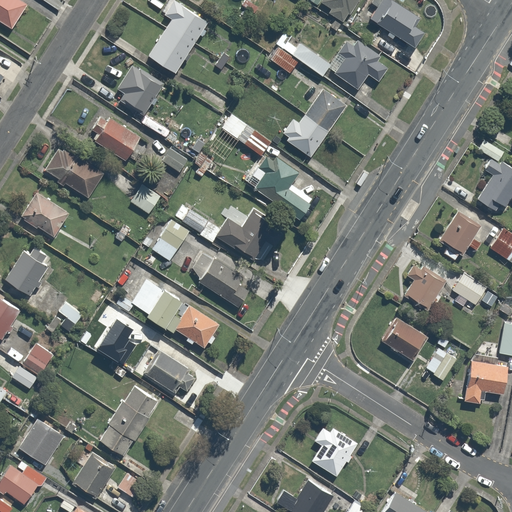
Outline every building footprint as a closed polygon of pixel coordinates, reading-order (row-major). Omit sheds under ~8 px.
[(0,0),(0,20),(11,27),(28,0),(0,0)] [(178,0),(170,0),(162,13),(169,17),(145,54),(174,73),(209,19),(178,0)] [(260,3),(255,0),(242,0),(241,3),(254,12),(260,3)] [(319,0),(328,5),(324,11),(340,20),(342,17),(345,19),(355,0),(319,0)] [(392,36),(395,33),(412,43),(422,27),(416,23),(421,14),(397,0),(376,0),(367,16),(388,28),(385,32),(392,36)] [(320,74),(329,61),(283,29),(274,41),(320,74)] [(347,37),(338,49),(326,66),(354,86),(365,72),(375,79),(385,64),(376,57),(379,52),(357,36),(353,42),(347,37)] [(106,41),(99,50),(116,63),(123,54),(106,41)] [(299,60),(276,45),(267,58),(290,73),(299,60)] [(220,69),(231,55),(224,50),(213,64),(220,69)] [(131,61),(116,84),(123,89),(118,97),(142,112),(162,81),(131,61)] [(228,100),(206,85),(200,95),(222,110),(228,100)] [(320,86),(298,119),(291,115),(287,121),(285,120),(278,129),(287,135),(284,138),(306,153),(342,101),(320,86)] [(97,111),(87,128),(92,131),(88,138),(125,160),(142,131),(107,110),(104,116),(97,111)] [(267,142),(249,129),(241,140),(259,153),(267,142)] [(477,146),(490,154),(482,167),(486,169),(476,184),(480,187),(475,195),(495,207),(498,202),(503,205),(509,196),(511,197),(511,162),(502,156),(506,150),(483,136),(477,146)] [(105,165),(60,138),(42,169),(56,178),(53,181),(64,187),(66,184),(87,196),(105,165)] [(188,157),(168,143),(157,158),(178,172),(188,157)] [(296,216),(310,197),(289,182),(299,167),(271,147),(247,180),(296,216)] [(206,168),(211,172),(216,165),(205,157),(195,171),(201,175),(206,168)] [(159,194),(138,182),(128,200),(148,212),(159,194)] [(35,187),(17,215),(50,236),(68,208),(35,187)] [(205,216),(189,206),(180,219),(196,229),(205,216)] [(446,240),(440,250),(455,259),(465,242),(476,249),(483,237),(472,230),(477,221),(453,207),(437,235),(446,240)] [(282,231),(271,224),(255,213),(245,228),(224,214),(214,230),(251,255),(262,239),(272,246),(282,231)] [(169,258),(188,226),(170,214),(150,247),(169,258)] [(511,230),(502,224),(488,244),(511,261),(511,230)] [(0,277),(1,278),(27,294),(47,262),(43,259),(48,251),(33,242),(30,247),(22,242),(0,277)] [(202,246),(190,265),(196,275),(194,277),(237,304),(248,287),(235,279),(240,271),(210,252),(202,246)] [(424,309),(445,273),(421,259),(419,263),(412,260),(404,274),(410,277),(400,295),(424,309)] [(486,285),(461,269),(449,286),(474,303),(486,285)] [(144,277),(130,301),(144,309),(142,313),(171,330),(173,327),(187,302),(144,277)] [(106,287),(95,281),(86,299),(98,304),(106,287)] [(120,295),(115,302),(128,310),(132,303),(120,295)] [(20,310),(0,296),(0,337),(1,338),(20,310)] [(83,309),(64,298),(57,310),(65,314),(58,326),(69,332),(83,309)] [(219,320),(187,302),(173,327),(204,345),(219,320)] [(427,334),(392,311),(376,337),(411,360),(427,334)] [(152,327),(132,316),(125,327),(145,339),(152,327)] [(511,322),(501,321),(497,351),(511,353),(511,322)] [(33,340),(22,361),(41,371),(52,350),(33,340)] [(443,378),(457,354),(438,342),(423,366),(443,378)] [(141,372),(173,391),(177,384),(183,388),(190,375),(187,373),(190,368),(155,347),(141,372)] [(480,387),(500,390),(504,363),(467,358),(461,397),(478,400),(480,387)] [(15,364),(8,376),(27,387),(34,375),(15,364)] [(97,437),(125,453),(133,438),(135,439),(160,397),(131,380),(97,437)] [(36,414),(16,445),(43,463),(63,432),(36,414)] [(329,429),(322,425),(314,438),(320,441),(309,459),(332,473),(353,439),(331,425),(329,429)] [(113,466),(88,450),(70,481),(95,496),(113,466)] [(143,463),(126,452),(120,463),(137,473),(143,463)] [(9,460),(9,461),(0,472),(0,490),(4,494),(6,491),(23,504),(40,482),(9,460)] [(399,487),(410,472),(400,465),(390,481),(399,487)] [(149,483),(125,469),(115,486),(139,501),(149,483)] [(318,511),(332,492),(305,474),(292,494),(281,486),(273,498),(294,511),(318,511)] [(443,486),(429,475),(423,483),(437,493),(443,486)] [(420,511),(424,507),(393,485),(375,511),(376,511),(420,511)] [(57,505),(67,510),(65,511),(88,511),(62,496),(57,505)] [(369,511),(370,510),(349,497),(342,508),(347,511),(369,511)]
